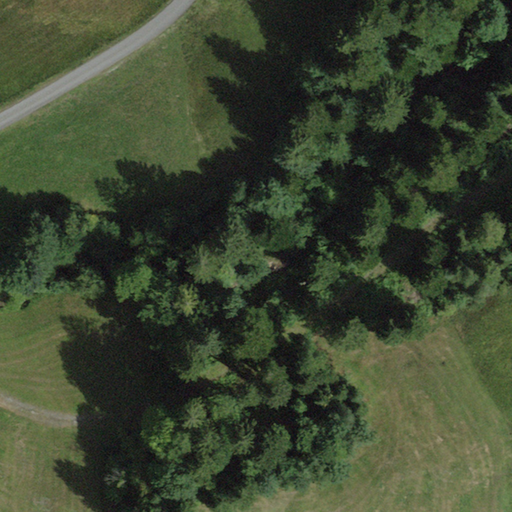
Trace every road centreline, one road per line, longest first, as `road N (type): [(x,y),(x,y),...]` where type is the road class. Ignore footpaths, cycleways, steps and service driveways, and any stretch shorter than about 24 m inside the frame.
road 1 (track): [(511,174),(302,323),(152,406),(85,421),(0,399)]
road 2 (unclassified): [(0,121),(109,57),(184,0)]
